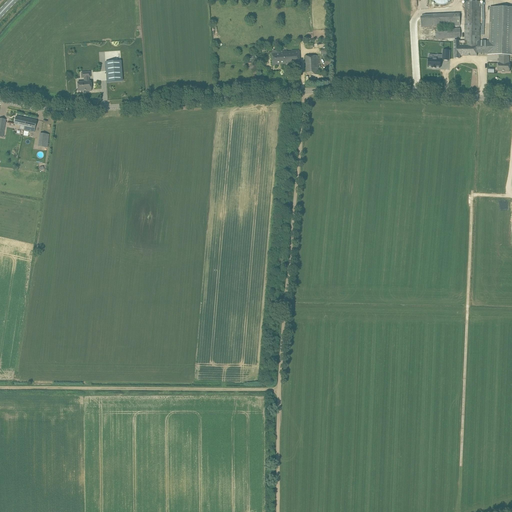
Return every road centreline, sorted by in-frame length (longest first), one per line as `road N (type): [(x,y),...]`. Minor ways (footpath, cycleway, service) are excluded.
road 1 (tertiary): [(511,98),(332,90),(71,109),(0,101)]
road 2 (track): [(461,456),(471,194),(511,197)]
road 3 (track): [(304,91),(277,390)]
road 4 (track): [(0,387),(277,390)]
road 5 (track): [(277,390),(277,511)]
